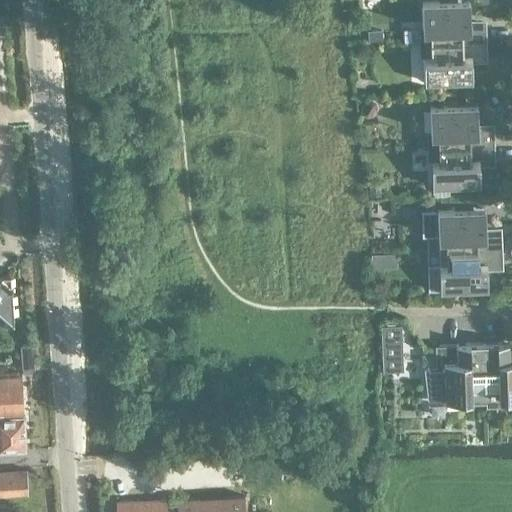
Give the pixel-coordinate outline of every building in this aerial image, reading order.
[(430,26),(431,41),(486,39),(486,23),(471,24),(469,0),(458,0),(422,1),(423,27),(430,26)] [(369,42),(382,42),(382,31),(368,32),(369,42)] [(486,39),(431,41),(431,55),(424,55),(425,81),(473,79),(472,55),(487,54),(486,39)] [(375,101),(371,99),(365,100),(361,108),(362,114),(367,116),(372,115),(377,107),(375,101)] [(438,130),(438,145),(494,143),(494,127),(478,128),(477,103),(430,105),(430,131),(438,130)] [(438,145),(439,159),(431,159),(432,185),(480,183),(479,159),(495,158),(494,143),(438,145)] [(372,181),(363,182),(364,194),(373,194),(372,181)] [(434,201),(421,201),(421,210),(435,209),(434,201)] [(435,209),(421,210),(422,235),(439,234),(440,249),(502,247),(501,231),(486,231),(486,219),(484,215),(482,213),(478,212),(475,213),(473,216),(472,219),(467,219),(467,208),(435,209)] [(440,263),(428,264),(428,289),(440,289),(470,287),(469,276),(474,276),(475,279),(477,282),(481,282),(484,281),(487,279),(488,275),(487,263),(503,262),(502,247),(440,249),(440,263)] [(372,251),(370,251),(371,265),(374,265),(383,265),(397,264),(397,250),(379,250),(374,251),(372,251)] [(11,275),(0,275),(0,319),(4,315),(14,315),(11,275)] [(382,325),(383,340),(401,339),(401,325),(382,325)] [(502,341),(484,342),(484,353),(485,390),(485,391),(499,391),(499,397),(511,396),(511,357),(511,358),(511,348),(503,349),(502,341)] [(440,366),(424,367),(424,368),(425,368),(429,400),(445,399),(472,398),(472,390),(485,390),(484,353),(484,342),(465,342),(465,350),(458,350),(457,344),(456,344),(439,345),(440,366)] [(21,343),(21,353),(23,367),(35,367),(33,343),(21,343)] [(0,449),(26,448),(24,413),(22,374),(0,375),(0,449)] [(280,463),(258,463),(258,481),(280,481),(280,463)] [(0,470),(0,494),(28,492),(27,469),(0,470)] [(177,511),(246,511),(246,494),(176,498),(177,511)] [(177,511),(176,498),(116,501),(116,511),(177,511)]
